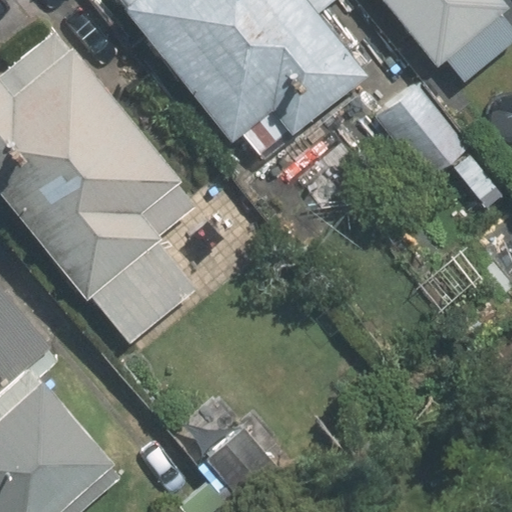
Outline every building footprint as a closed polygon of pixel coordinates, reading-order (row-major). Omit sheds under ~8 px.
[(319,0),(105,0),(107,2),(105,5),(212,138),(252,105),(272,132),(345,74),(298,17),(319,0)] [(369,0),(427,70),(510,3),(508,0),(369,0)] [(193,200),(48,28),(0,68),(0,196),(83,294),(88,290),(131,342),(201,283),(157,230),(193,200)] [(455,149),(402,82),(361,116),(414,182),(455,149)] [(1,278),(0,278),(0,511),(82,511),(119,481),(27,370),(57,345),(1,278)] [(235,426),(196,459),(242,511),(263,511),(289,490),(235,426)] [(221,511),(197,483),(169,507),(173,511),(221,511)] [(348,511),(339,500),(324,511),(348,511)]
